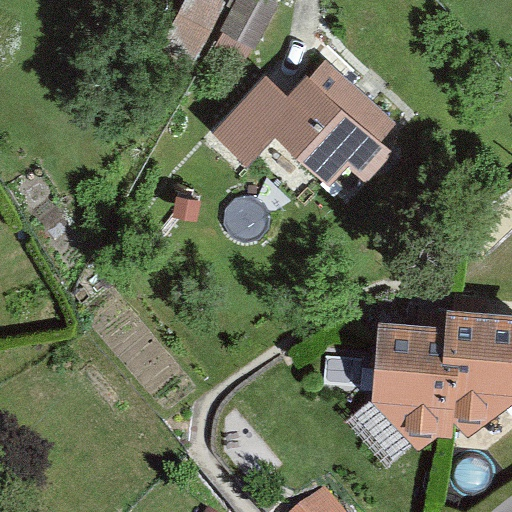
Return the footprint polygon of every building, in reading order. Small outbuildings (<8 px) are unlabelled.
[(206,51),(232,0),(184,0),(168,32),(206,51)] [(234,0),(226,38),(273,47),(282,0),(234,0)] [(274,90),(344,160),(385,119),(314,49),(274,90)] [(446,314),(384,308),(379,359),(376,391),(408,421),(486,420),(511,396),(511,302),(448,296),(446,314)] [(339,511),(330,500),(314,511),(339,511)]
